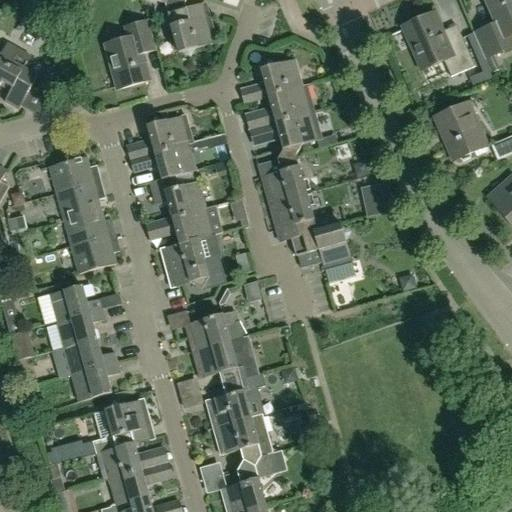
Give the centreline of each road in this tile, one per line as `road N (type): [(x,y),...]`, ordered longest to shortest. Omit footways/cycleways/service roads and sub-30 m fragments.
road 1 (residential): [(197,511),(103,121)]
road 2 (unclassified): [(511,323),(403,176),(338,18)]
road 3 (residential): [(304,315),(286,255),(267,260),(222,88)]
road 4 (residential): [(222,88),(103,121)]
